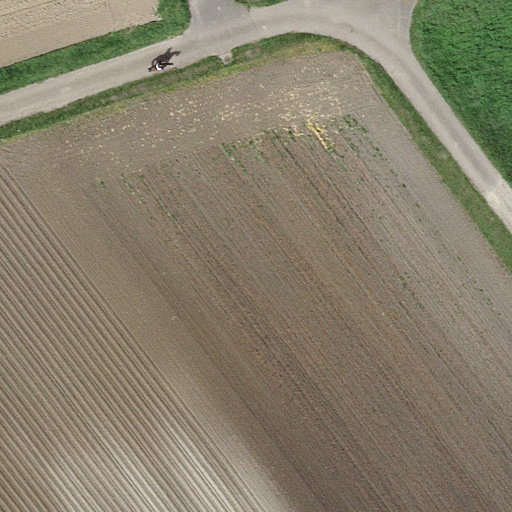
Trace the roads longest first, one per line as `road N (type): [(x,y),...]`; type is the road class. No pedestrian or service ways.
road 1 (track): [(0,122),(225,45),(350,15)]
road 2 (track): [(350,15),(511,227)]
